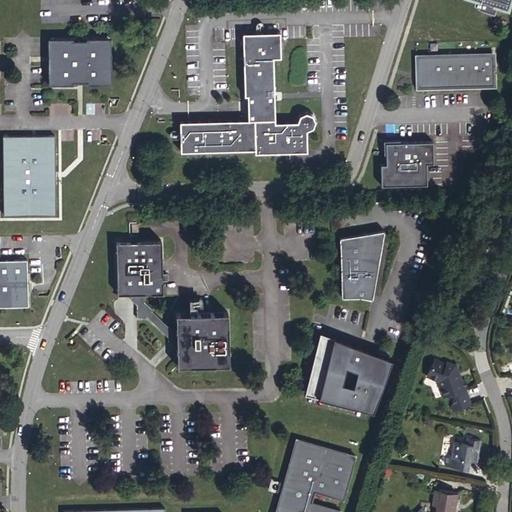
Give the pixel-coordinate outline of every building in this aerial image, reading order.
[(470,0),(471,0),(470,5),(471,6),(472,8),(474,10),(475,10),(476,11),(491,15),(493,7),(505,11),(507,0),(470,0)] [(48,40),(49,77),(54,81),(78,81),(79,78),(84,78),(85,81),(108,81),(112,76),(111,37),(106,32),(83,33),(83,35),(77,35),(76,33),(53,34),(48,40)] [(298,115),(295,122),(274,123),(272,57),(280,57),(279,32),(243,33),(244,95),(247,95),(248,120),(179,121),(180,151),(255,150),(255,152),(307,152),(307,131),(313,128),(315,120),(312,114),(304,112),(298,115)] [(489,57),(413,59),(413,78),(415,77),(416,81),(413,82),(416,90),(490,88),(489,57)] [(1,135),(3,215),(56,214),(55,175),(54,133),(1,135)] [(399,141),(388,142),(384,146),(384,156),(386,156),(386,165),(381,166),(381,187),(428,185),(427,164),(434,164),(432,141),(400,143),(399,141)] [(362,296),(371,298),(384,230),(340,238),(341,296),(362,296)] [(111,241),(112,292),(121,293),(132,303),(133,317),(142,317),(144,315),(167,336),(165,338),(175,347),(176,364),(229,362),(227,310),(175,311),(175,317),(176,328),(172,333),(150,311),(151,309),(142,301),(142,292),(160,291),(160,281),(166,281),(166,272),(159,273),(159,239),(111,241)] [(0,309),(28,309),(27,261),(0,262),(0,309)] [(467,286),(464,298),(473,300),(477,289),(467,286)] [(330,335),(319,332),(304,391),(369,407),(389,356),(330,335)] [(447,389),(453,405),(468,399),(462,383),(464,383),(461,375),(458,376),(455,375),(452,366),(454,363),(453,360),(444,357),(443,360),(442,362),(430,357),(424,373),(436,377),(439,385),(445,383),(447,389)] [(445,383),(439,385),(441,391),(447,389),(445,383)] [(354,449),(294,432),(282,476),(285,477),(282,488),(279,487),(272,511),(336,511),(337,508),(309,501),(312,490),(340,498),(354,449)] [(448,451),(447,463),(469,467),(471,457),(478,458),(483,436),(468,433),(467,441),(456,439),(454,452),(448,451)] [(282,476),(270,473),(267,484),(279,487),(282,488),(285,477),(282,476)] [(435,502),(433,511),(452,511),(456,492),(434,489),(432,502),(435,502)]
